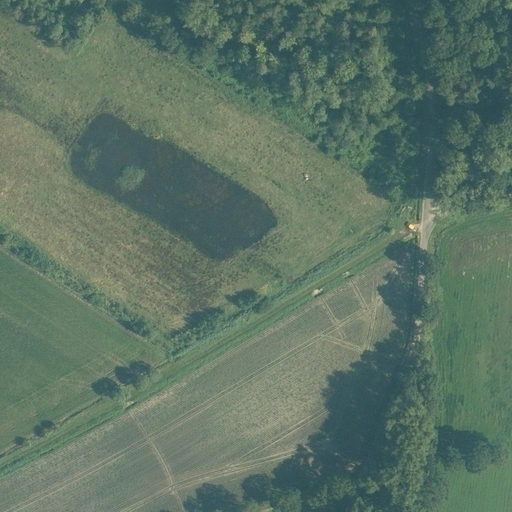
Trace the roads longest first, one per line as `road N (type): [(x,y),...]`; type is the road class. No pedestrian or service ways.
road 1 (track): [(0,465),(401,231),(427,226)]
road 2 (unclassified): [(346,511),(418,330),(429,212)]
road 3 (unclassified): [(429,212),(430,131),(412,0)]
